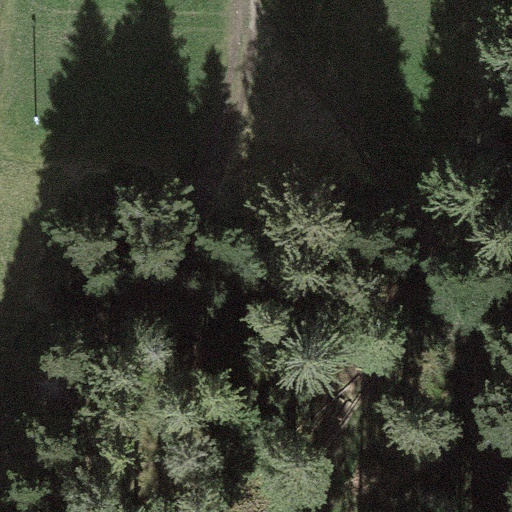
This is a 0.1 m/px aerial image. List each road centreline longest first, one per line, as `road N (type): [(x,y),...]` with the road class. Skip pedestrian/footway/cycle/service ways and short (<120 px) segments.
road 1 (track): [(241,0),(206,164),(82,398),(9,511)]
road 2 (track): [(241,13),(415,256),(476,511)]
